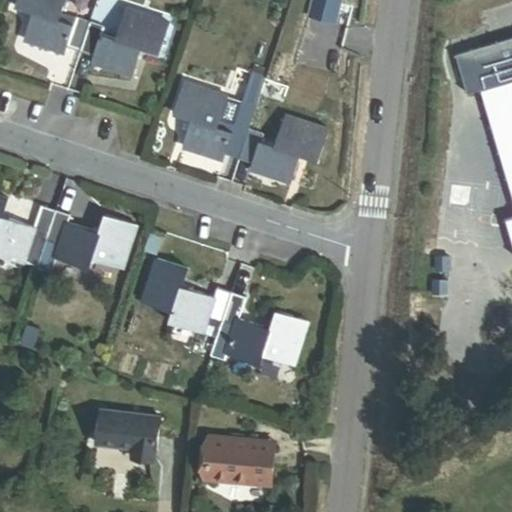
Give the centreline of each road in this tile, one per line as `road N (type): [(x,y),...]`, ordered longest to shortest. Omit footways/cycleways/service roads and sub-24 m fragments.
road 1 (residential): [(0,138),(372,255)]
road 2 (tertiary): [(372,255),(344,511)]
road 3 (tertiary): [(395,0),(372,255)]
